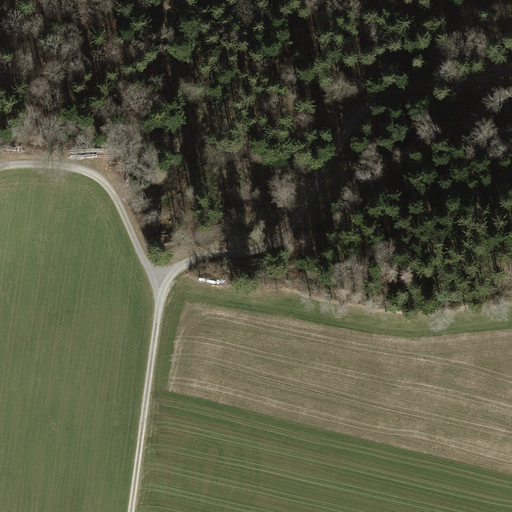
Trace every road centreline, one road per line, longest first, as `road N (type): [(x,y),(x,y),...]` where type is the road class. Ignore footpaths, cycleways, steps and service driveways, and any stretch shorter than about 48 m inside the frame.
road 1 (track): [(131,511),(160,288),(181,268),(262,252),(285,236),(368,99),(511,71)]
road 2 (track): [(0,169),(64,164),(102,181),(160,288)]
